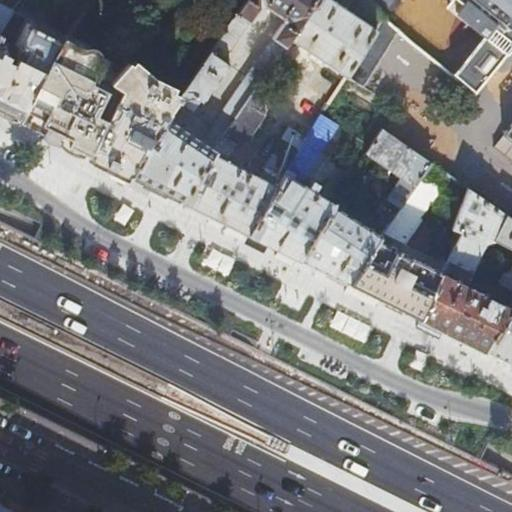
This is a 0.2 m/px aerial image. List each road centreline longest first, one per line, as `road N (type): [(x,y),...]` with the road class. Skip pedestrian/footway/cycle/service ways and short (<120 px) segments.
road 1 (residential): [(511,421),(445,406),(68,219),(0,169)]
road 2 (trunk): [(470,511),(0,274)]
road 3 (trunk): [(0,350),(325,511)]
road 4 (residential): [(0,442),(143,511)]
